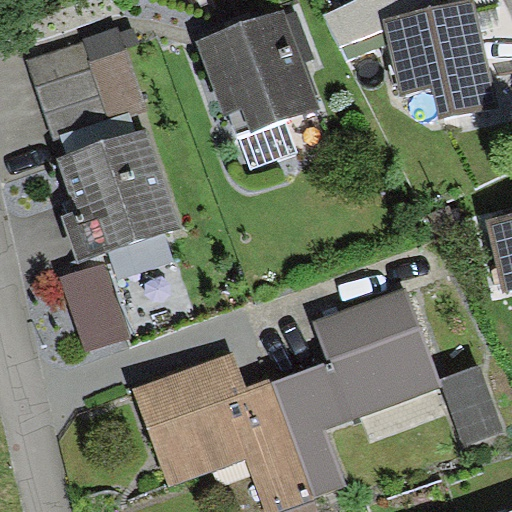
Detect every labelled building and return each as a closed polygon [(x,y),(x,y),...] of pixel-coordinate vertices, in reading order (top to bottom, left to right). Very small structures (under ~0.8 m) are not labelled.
[(464,15),(394,29),(406,91),(476,77),(464,15)] [(282,22),(204,47),(233,136),(311,111),(282,22)] [(147,113),(119,31),(76,46),(104,127),(147,113)] [(336,117),(300,124),(307,155),(342,148),(336,117)] [(145,145),(63,170),(89,255),(172,230),(145,145)] [(511,225),(497,229),(509,287),(511,286),(511,225)] [(93,355),(139,339),(112,265),(66,281),(93,355)] [(227,365),(143,394),(173,480),(250,454),(268,507),(335,484),(314,424),(429,385),(400,300),(324,326),(339,369),(240,402),(227,365)] [(486,371),(447,386),(472,452),(511,437),(486,371)]
